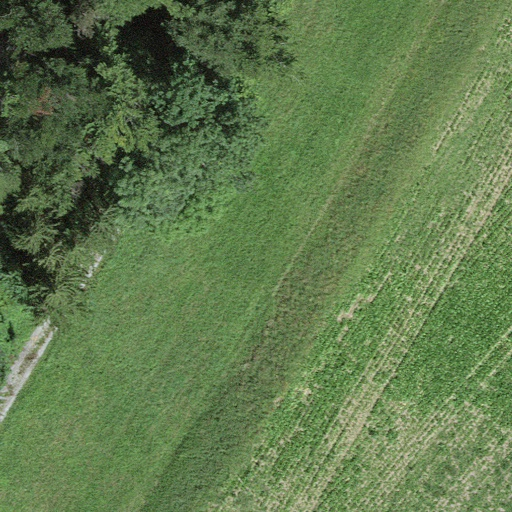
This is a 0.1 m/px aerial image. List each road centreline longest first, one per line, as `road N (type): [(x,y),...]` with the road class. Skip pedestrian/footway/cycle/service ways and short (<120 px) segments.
road 1 (motorway): [(454,0),(304,511)]
road 2 (track): [(230,0),(124,200),(28,349),(0,420)]
